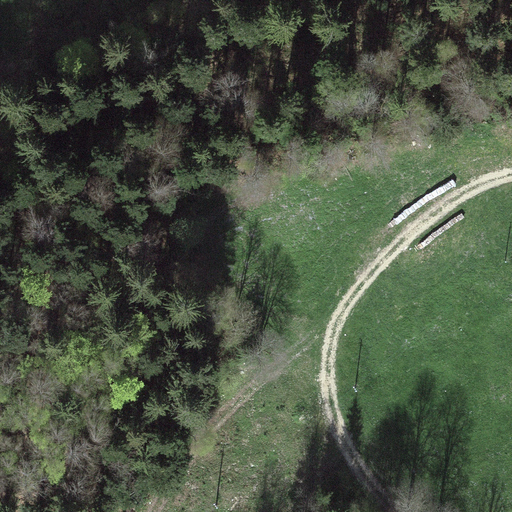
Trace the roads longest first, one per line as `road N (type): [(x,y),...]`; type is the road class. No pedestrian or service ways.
road 1 (track): [(414,511),(355,463),(325,383),(337,319),(412,231),(458,195),(511,174)]
road 2 (track): [(154,511),(290,397),(325,383)]
